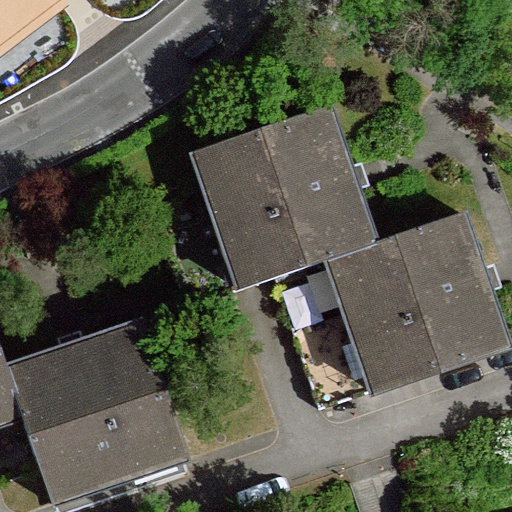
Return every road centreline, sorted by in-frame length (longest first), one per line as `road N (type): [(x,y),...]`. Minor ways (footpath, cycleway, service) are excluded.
road 1 (tertiary): [(227,0),(129,83),(0,157)]
road 2 (residential): [(344,0),(511,99)]
